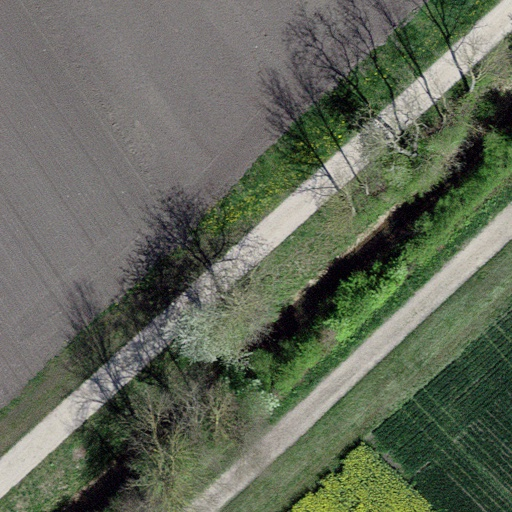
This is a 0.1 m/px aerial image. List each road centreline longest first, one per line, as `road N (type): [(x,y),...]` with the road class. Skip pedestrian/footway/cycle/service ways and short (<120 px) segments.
road 1 (track): [(511,0),(0,484)]
road 2 (track): [(214,511),(511,232)]
